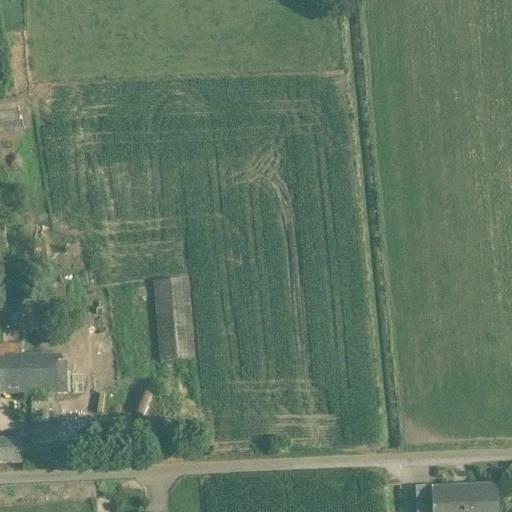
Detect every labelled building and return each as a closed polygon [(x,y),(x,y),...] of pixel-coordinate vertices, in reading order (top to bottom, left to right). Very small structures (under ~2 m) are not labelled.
[(16,99),(0,101),(0,137),(22,134),(16,99)] [(191,277),(155,280),(160,361),(196,359),(191,277)] [(19,347),(0,347),(0,357),(19,358),(19,347)] [(19,358),(0,357),(0,396),(31,396),(57,396),(57,358),(19,358)] [(57,396),(31,396),(31,424),(57,424),(57,396)] [(433,487),(416,488),(417,511),(434,511),(434,491),(433,487)] [(496,511),(495,488),(434,491),(434,511),(496,511)]
